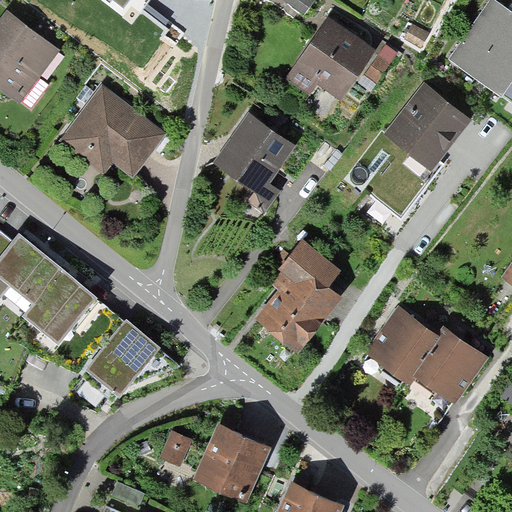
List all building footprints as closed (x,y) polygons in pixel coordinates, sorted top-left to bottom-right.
[(113,0),(124,8),(130,1),(140,9),(147,0),(113,0)] [(287,0),(300,9),(306,0),(287,0)] [(511,9),(499,0),(493,0),(455,56),(505,94),(511,82),(511,9)] [(9,13),(0,25),(0,89),(21,105),(61,52),(9,13)] [(369,45),(326,18),(286,81),(307,94),(317,77),(340,92),(369,45)] [(424,33),(410,25),(402,37),(416,45),(424,33)] [(385,132),(383,136),(433,171),(440,162),(471,122),(420,83),(385,132)] [(167,133),(103,86),(61,142),(103,174),(110,164),(132,180),(167,133)] [(245,112),(214,158),(259,188),(265,206),(276,188),(264,179),(290,141),(245,112)] [(444,165),(440,162),(433,171),(383,136),(385,132),(381,130),(349,175),(402,217),(437,174),(444,165)] [(58,334),(97,289),(74,270),(62,260),(19,224),(11,233),(0,223),(0,267),(32,294),(23,304),(58,334)] [(283,286),(260,315),(297,345),(341,289),(328,279),(339,266),(301,236),(270,276),(283,286)] [(397,308),(366,351),(407,379),(414,368),(437,335),(397,308)] [(125,384),(180,361),(159,344),(163,340),(126,311),(84,363),(86,365),(80,373),(111,399),(119,390),(120,390),(125,384)] [(437,335),(414,368),(454,395),(481,355),(442,328),(437,335)] [(217,417),(195,476),(249,496),(272,438),(217,417)] [(171,431),(161,456),(178,462),(188,438),(171,431)] [(290,479),(276,511),(332,511),(338,499),(290,479)] [(138,503),(143,492),(118,481),(113,492),(138,503)]
